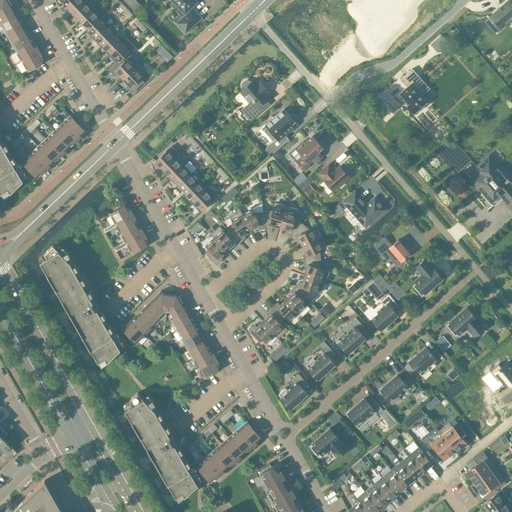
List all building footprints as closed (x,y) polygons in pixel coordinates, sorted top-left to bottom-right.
[(0,0),(0,11),(12,5),(9,0),(0,0)] [(72,0),(66,6),(73,14),(86,2),(83,0),(72,0)] [(182,14),(184,16),(176,23),(185,33),(201,17),(192,8),(192,9),(190,7),(197,1),(195,0),(172,0),(173,1),(170,4),(175,10),(178,6),(184,13),(182,14)] [(342,0),(332,9),(340,18),(337,21),(345,31),(342,34),(352,45),(373,26),(354,6),(350,9),(342,0)] [(410,0),(405,5),(406,7),(419,20),(428,11),(433,17),(439,11),(434,6),(428,0),(410,0)] [(497,10),(489,17),(499,29),(505,23),(506,24),(511,18),(511,1),(510,3),(508,0),(500,7),(496,10),(497,10)] [(73,14),(81,22),(93,10),(86,2),(73,14)] [(0,24),(1,25),(1,24),(0,23),(17,13),(12,5),(0,11),(0,24)] [(132,12),(127,7),(123,11),(128,16),(132,12)] [(394,23),(389,28),(398,39),(413,25),(418,31),(424,25),(419,20),(406,7),(399,14),(398,12),(390,19),(394,23)] [(86,31),(87,31),(101,18),(93,10),(81,22),(88,29),(86,31)] [(1,25),(5,32),(22,23),(17,13),(0,23),(1,24),(1,25)] [(87,31),(94,39),(108,25),(101,18),(87,31)] [(5,32),(11,42),(28,32),(22,23),(5,32)] [(146,28),(142,23),(138,26),(143,31),(146,28)] [(94,39),(102,47),(116,33),(108,25),(94,39)] [(11,42),(16,51),(33,41),(28,32),(11,42)] [(102,47),(109,54),(123,41),(116,33),(102,47)] [(387,35),(374,48),(382,57),(395,44),(387,35)] [(441,35),(430,44),(431,45),(437,51),(448,42),(442,35),(441,35)] [(109,54),(116,62),(121,58),(122,58),(135,46),(127,37),(123,41),(109,54)] [(18,55),(21,60),(39,50),(36,46),(33,41),(16,51),(18,55)] [(39,50),(21,60),(27,70),(44,61),(41,56),(42,55),(39,50)] [(116,72),(122,79),(138,63),(130,55),(124,60),(122,58),(121,58),(116,62),(109,69),(114,75),(116,72)] [(146,71),(138,63),(122,79),(128,85),(126,87),(131,93),(143,81),(140,78),(146,71)] [(407,86),(400,93),(404,98),(403,99),(409,105),(408,105),(414,112),(418,109),(420,110),(425,106),(423,104),(426,101),(421,96),(416,91),(422,86),(416,79),(419,76),(412,69),(400,79),(407,86)] [(251,82),(249,81),(249,80),(247,79),(246,79),(245,79),(244,79),(243,80),(242,80),(242,81),(241,82),(241,83),(241,84),(241,85),(241,86),(242,87),(243,89),(240,91),(250,102),(240,110),(250,121),(270,104),(265,99),(268,96),(266,94),(269,92),(260,81),(257,83),(254,80),(251,82)] [(268,146),(272,152),(273,152),(288,139),(284,135),(293,127),(291,124),(294,121),(283,109),(273,118),(272,116),(271,116),(268,119),(268,120),(269,121),(261,128),(272,141),(267,146),(268,146)] [(62,124),(77,140),(81,137),(80,136),(85,132),(80,126),(81,125),(77,120),(75,121),(70,116),(62,124)] [(62,124),(54,131),(69,147),(73,143),(73,144),(77,140),(62,124)] [(54,131),(46,139),(61,155),(65,151),(69,147),(54,131)] [(202,132),(197,136),(202,141),(207,137),(202,132)] [(303,141),(289,153),(305,171),(315,162),(322,156),(318,151),(322,147),(312,136),(304,143),(303,141)] [(46,139),(38,146),(53,162),(57,158),(58,159),(61,155),(46,139)] [(0,190),(1,192),(7,189),(11,192),(23,180),(0,141),(0,190)] [(38,146),(30,154),(46,170),(50,166),(49,166),(53,162),(38,146)] [(155,161),(163,170),(177,157),(176,157),(179,154),(171,146),(155,161)] [(272,152),(268,146),(264,149),(269,155),(272,152)] [(46,170),(30,154),(22,161),(37,177),(41,173),(42,174),(46,170)] [(163,170),(171,177),(184,165),(177,157),(163,170)] [(483,192),(482,194),(486,199),(487,200),(488,200),(489,201),(490,201),(491,201),(492,200),(493,200),(499,194),(502,198),(503,198),(511,207),(511,182),(508,178),(507,179),(497,167),(496,168),(488,158),(476,168),(480,173),(472,180),(483,192)] [(171,177),(178,185),(192,173),(184,165),(171,177)] [(324,180),(333,190),(338,186),(339,186),(340,187),(343,184),(343,183),(343,182),(348,177),(339,167),(334,171),(329,165),(319,173),(324,180)] [(268,171),(260,172),(260,179),(268,178),(268,171)] [(178,185),(186,193),(199,180),(192,173),(178,185)] [(298,185),(302,190),(313,180),(309,175),(298,185)] [(206,188),(199,180),(186,193),(184,194),(192,202),(206,188)] [(209,186),(207,189),(206,188),(192,202),(200,211),(217,195),(209,186)] [(309,196),(313,192),(308,186),(304,190),(309,196)] [(232,188),(221,198),(226,203),(239,191),(235,188),(232,188)] [(363,224),(365,225),(365,226),(384,209),(375,198),(366,205),(355,191),(344,201),(359,218),(358,219),(362,224),(363,224)] [(272,225),(279,227),(286,206),(275,203),(272,211),(263,212),(264,228),(270,227),(272,225)] [(115,222),(109,226),(110,228),(111,228),(116,225),(115,224),(133,213),(130,209),(130,210),(127,204),(120,208),(119,207),(115,209),(115,211),(110,214),(115,222)] [(287,232),(291,236),(301,223),(294,217),(297,209),(286,206),(279,227),(287,229),(287,232)] [(240,211),(240,212),(250,230),(257,227),(258,229),(264,228),(263,212),(253,213),(251,209),(242,214),(240,211)] [(235,225),(229,230),(240,242),(245,237),(244,234),(250,230),(240,212),(230,217),(235,225)] [(116,225),(120,233),(137,223),(135,219),(136,219),(133,213),(115,224),(116,225)] [(324,217),(319,219),(322,225),(327,222),(324,217)] [(125,241),(120,244),(121,247),(127,244),(126,242),(143,232),(142,229),(141,229),(137,223),(120,233),(125,241)] [(298,238),(303,245),(322,236),(316,226),(309,230),(301,223),(291,236),(295,240),(298,238)] [(113,231),(111,228),(110,228),(109,226),(104,229),(107,234),(113,231)] [(198,232),(193,226),(188,231),(194,237),(198,232)] [(219,227),(211,235),(226,250),(232,245),(234,247),(240,242),(229,230),(226,234),(219,227)] [(126,242),(127,244),(132,253),(149,242),(146,238),(146,237),(143,232),(126,242)] [(226,250),(211,235),(214,238),(206,245),(209,249),(205,252),(216,264),(222,259),(220,256),(226,250)] [(304,255),(304,259),(320,259),(320,249),(323,247),(318,238),(322,236),(303,245),(307,252),(304,255)] [(388,242),(382,247),(386,251),(390,248),(394,252),(391,255),(397,263),(409,252),(398,240),(392,246),(388,242)] [(123,249),(121,247),(120,244),(114,247),(117,253),(123,249)] [(69,261),(59,251),(53,245),(44,253),(46,257),(40,261),(98,362),(104,359),(107,362),(120,350),(112,337),(69,261)] [(415,267),(423,276),(412,285),(421,296),(442,278),(425,258),(415,267)] [(307,267),(304,275),(325,282),(329,271),(320,268),(320,259),(304,259),(304,265),(307,267)] [(325,282),(304,275),(302,282),(299,282),(295,286),(306,298),(314,290),(317,291),(321,281),(325,282)] [(356,281),(348,288),(352,293),(361,286),(356,281)] [(394,281),(387,288),(397,299),(404,293),(394,281)] [(292,293),(286,299),(298,312),(306,304),(303,301),(306,298),(295,286),(290,291),(292,293)] [(153,298),(146,305),(160,319),(159,320),(163,325),(165,325),(167,325),(172,322),(171,321),(188,311),(183,303),(178,294),(175,296),(168,295),(162,294),(160,291),(153,298)] [(388,322),(397,314),(392,309),(397,304),(388,294),(380,301),(384,306),(377,311),(378,313),(372,319),(381,329),(389,323),(388,322)] [(277,303),(272,308),(283,319),(286,316),(290,320),(298,312),(286,299),(279,305),(277,303)] [(326,304),(320,309),(326,316),(332,311),(326,304)] [(146,305),(138,313),(152,327),(158,320),(159,320),(160,319),(146,305)] [(483,327),(466,307),(446,325),(455,336),(466,326),(473,336),(483,327)] [(269,315),(262,321),(278,336),(286,329),(279,322),(283,319),(272,308),(266,313),(269,315)] [(193,320),(188,311),(171,321),(172,322),(177,330),(193,320)] [(134,316),(130,320),(144,334),(152,327),(138,313),(134,317),(134,316)] [(343,332),(336,338),(348,353),(356,346),(355,345),(364,338),(360,332),(365,328),(356,317),(347,325),(351,329),(345,334),(343,332)] [(144,334),(130,320),(126,324),(127,324),(122,328),(136,342),(144,334)] [(177,330),(182,339),(199,330),(193,320),(177,330)] [(277,337),(278,336),(262,321),(256,327),(254,325),(249,330),(260,342),(263,338),(267,341),(274,334),(277,337)] [(182,339),(187,349),(204,339),(199,330),(182,339)] [(451,345),(443,336),(436,341),(444,351),(451,345)] [(187,349),(193,358),(210,348),(204,339),(187,349)] [(306,364),(307,366),(311,371),(310,372),(317,380),(326,372),(325,372),(334,364),(331,360),(330,358),(335,354),(327,345),(324,341),(318,346),(324,352),(315,360),(314,358),(306,364)] [(288,350),(282,344),(278,347),(284,353),(288,350)] [(413,370),(415,369),(421,376),(429,369),(427,367),(432,362),(436,366),(445,359),(436,349),(431,353),(425,347),(416,355),(416,354),(407,362),(413,370)] [(193,358),(198,368),(216,358),(214,354),(213,354),(210,348),(193,358)] [(216,358),(198,368),(204,378),(221,368),(218,363),(218,362),(216,358)] [(270,358),(264,363),(268,367),(274,362),(270,358)] [(499,364),(490,371),(498,381),(500,379),(504,385),(496,392),(504,402),(511,395),(511,368),(507,363),(502,367),(499,364)] [(287,390),(285,388),(278,394),(291,408),(298,402),(297,401),(307,393),(303,389),(302,387),(307,383),(298,373),(290,380),(294,384),(287,390)] [(380,392),(375,396),(381,402),(385,399),(387,397),(392,404),(400,397),(398,395),(407,387),(411,392),(416,387),(407,376),(402,381),(397,375),(378,391),(380,392)] [(129,401),(131,405),(125,409),(175,497),(181,493),(184,497),(198,485),(190,471),(154,409),(138,392),(129,401)] [(378,415),(383,410),(373,398),(368,403),(364,398),(346,414),(358,428),(376,413),(378,415)] [(230,416),(227,413),(220,419),(223,422),(230,416)] [(397,423),(389,413),(383,418),(392,428),(397,423)] [(407,431),(414,426),(408,418),(401,424),(407,431)] [(454,418),(439,431),(455,450),(465,442),(456,432),(461,427),(454,418)] [(239,428),(254,445),(257,443),(256,442),(261,438),(256,433),(257,432),(253,426),(251,427),(246,422),(239,428)] [(213,431),(210,428),(203,433),(206,436),(213,431)] [(239,428),(231,435),(245,452),(248,449),(248,450),(254,445),(239,428)] [(337,457),(347,448),(329,428),(309,446),(318,457),(329,448),(337,457)] [(397,429),(392,433),(395,437),(400,433),(397,429)] [(429,438),(423,443),(431,452),(436,448),(445,458),(455,450),(439,431),(438,431),(441,434),(432,442),(429,438)] [(231,435),(222,442),(237,460),(240,457),(245,452),(231,435)] [(17,452),(3,437),(2,437),(0,438),(0,454),(1,454),(7,461),(16,453),(17,453),(17,452)] [(196,446),(193,442),(187,447),(190,451),(196,446)] [(222,442),(214,450),(228,467),(232,464),(237,460),(222,442)] [(418,447),(409,455),(423,472),(432,464),(418,447)] [(214,450),(205,457),(220,475),(224,471),(228,467),(214,450)] [(477,464),(466,472),(474,482),(494,467),(483,452),(473,459),(477,464)] [(409,455),(400,462),(414,479),(423,472),(409,455)] [(220,475),(205,457),(196,465),(211,482),(215,478),(216,478),(220,475)] [(361,458),(356,462),(360,466),(365,462),(361,458)] [(262,467),(254,471),(257,475),(262,484),(268,494),(287,483),(282,473),(276,464),(272,466),(269,462),(262,467)] [(400,462),(391,469),(405,486),(414,479),(400,462)] [(494,467),(474,482),(481,493),(492,485),(496,490),(506,483),(494,467)] [(382,476),(385,480),(385,479),(398,495),(398,494),(397,493),(405,486),(391,469),(382,476)] [(344,473),(339,477),(342,481),(347,476),(344,473)] [(343,482),(339,477),(333,482),(336,488),(343,482)] [(385,480),(377,486),(376,487),(389,502),(398,495),(385,479),(385,480)] [(62,511),(44,480),(9,511),(62,511)] [(277,511),(280,511),(298,502),(287,483),(268,494),(277,511)] [(365,491),(367,494),(380,509),(389,502),(376,487),(377,486),(374,483),(365,491)] [(491,511),(508,499),(501,489),(484,502),(491,511)] [(367,494),(359,501),(367,511),(376,511),(380,509),(367,494)] [(491,511),(490,511),(509,511),(511,510),(511,504),(508,499),(491,511)] [(367,511),(359,501),(350,509),(352,511),(367,511)] [(298,502),(280,511),(304,511),(298,502)]
